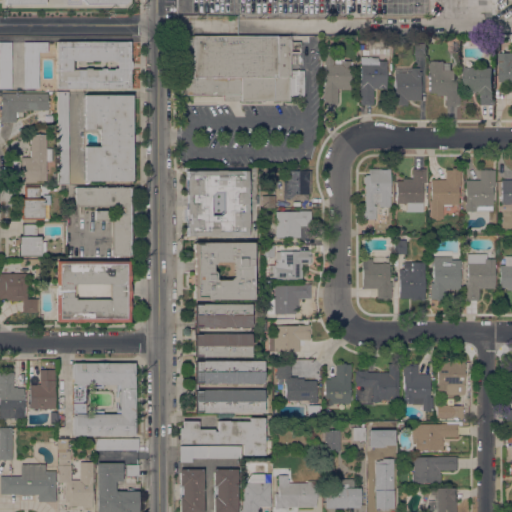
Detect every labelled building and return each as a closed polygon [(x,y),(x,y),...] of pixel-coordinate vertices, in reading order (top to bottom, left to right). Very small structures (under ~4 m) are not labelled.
[(288,36),(288,70),(303,70),(303,97),(288,97),(288,100),(223,100),(223,95),(180,95),(180,36),(288,36)] [(56,88),(56,41),(125,41),(129,41),(129,59),(130,59),(130,70),(129,70),(129,88),(56,88)] [(11,88),(0,88),(0,42),(11,42),(11,88)] [(23,42),(47,42),(47,52),(38,52),(38,88),(23,88),(23,42)] [(413,57),(413,43),(425,43),(426,57),(413,57)] [(323,46),(333,46),(343,46),(343,61),(349,60),(350,89),(340,89),(340,88),(337,88),(337,102),(336,102),(336,105),(323,105),(323,102),(323,87),(323,46)] [(511,82),(499,82),(499,68),(498,68),(498,53),(511,53),(511,82)] [(377,57),(377,61),(386,61),(386,65),(386,88),(372,88),(372,104),(359,104),(359,87),(360,87),(360,57),(377,57)] [(428,62),(443,61),(443,64),(451,64),(451,71),(455,71),(455,91),(458,91),(458,104),(445,105),(445,95),(435,95),(435,93),(429,93),(429,72),(428,72),(428,62)] [(394,98),(394,68),(410,68),(410,67),(418,67),(418,71),(420,71),(420,75),(420,100),(406,100),(406,105),(393,105),(393,98),(394,98)] [(491,68),(491,91),(492,91),(492,104),(479,104),(479,93),(469,92),(469,90),(463,90),(463,68),(491,68)] [(68,184),(57,184),(56,91),(67,91),(68,184)] [(47,93),(47,105),(48,105),(48,109),(22,109),(22,112),(15,112),(15,122),(0,122),(0,108),(1,108),(1,93),(47,93)] [(131,180),(84,180),(83,146),(99,146),(99,129),(84,129),(84,95),(131,95),(131,180)] [(45,148),(52,148),(52,160),(45,160),(45,180),(35,180),(35,182),(25,182),(21,183),(21,157),(30,157),(30,134),(45,134),(45,148)] [(395,202),(395,181),(402,181),(402,178),(411,178),(411,168),(423,168),(423,179),(422,179),(422,202),(395,202)] [(363,193),(364,193),(364,183),(362,183),(362,176),(364,176),(364,175),(368,175),(368,169),(379,169),(386,169),(389,169),(389,193),(391,193),(391,196),(389,196),(389,207),(378,207),(378,203),(373,203),(373,205),(375,205),(375,210),(375,219),(361,219),(361,216),(361,208),(361,205),(363,205),(363,193)] [(460,186),(457,186),(457,204),(442,204),(442,218),(439,218),(439,220),(434,220),(434,219),(429,219),(429,179),(445,179),(445,169),(460,169),(460,186)] [(310,170),(310,192),(307,192),(307,199),(287,200),(287,199),(283,199),(283,182),(287,182),(287,170),(310,170)] [(465,180),(479,180),(479,170),(494,170),(494,187),(492,187),(492,206),(491,206),(491,211),(476,210),(476,211),(464,211),(465,180)] [(217,235),(217,236),(208,236),(186,236),(186,220),(188,220),(188,214),(186,214),(186,171),(246,171),(247,235),(217,235)] [(500,180),(511,179),(511,204),(501,204),(500,180)] [(20,198),(24,198),(24,186),(38,186),(38,198),(42,198),(42,195),(49,195),(49,218),(42,218),(42,219),(19,219),(19,207),(20,207),(20,198)] [(127,256),(127,255),(111,255),(111,219),(94,219),(94,210),(111,210),(111,206),(75,206),(75,187),(128,187),(128,186),(131,186),(131,256),(127,256)] [(274,207),(260,207),(260,196),(274,195),(274,207)] [(298,211),(298,210),(310,210),(310,225),(299,225),(299,237),(275,237),(275,211),(298,211)] [(17,256),(17,245),(13,245),(13,239),(18,239),(18,235),(21,235),(21,223),(36,223),(36,235),(39,235),(39,236),(40,236),(40,242),(45,242),(45,253),(40,253),(40,255),(39,255),(39,256),(17,256)] [(393,254),(393,237),(404,236),(404,254),(393,254)] [(192,299),(192,242),(252,242),(252,299),(192,299)] [(273,257),(260,257),(260,246),(273,246),(273,257)] [(299,251),(299,250),(310,250),(310,263),(301,263),(301,279),(287,279),(275,279),(275,277),(268,277),(268,265),(275,265),(275,251),(278,251),(299,251)] [(494,259),(494,266),(494,288),(478,288),(478,300),(464,300),(464,296),(464,281),(467,281),(467,262),(466,262),(466,253),(485,253),(485,259),(494,259)] [(451,257),(451,260),(460,260),(460,267),(459,267),(459,288),(457,288),(457,289),(445,289),(445,299),(430,299),(430,282),(432,282),(432,257),(451,257)] [(388,263),(388,282),(391,282),(391,298),(376,298),(376,288),(361,288),(361,265),(361,259),(371,259),(371,263),(388,263)] [(55,322),(55,295),(56,295),(56,285),(55,285),(55,260),(129,260),(129,322),(55,322)] [(0,266),(3,266),(3,261),(19,261),(19,273),(26,273),(26,299),(38,299),(38,312),(22,312),(22,301),(10,301),(10,300),(6,300),(5,298),(0,298),(0,266)] [(423,299),(410,299),(410,298),(398,298),(398,274),(398,268),(403,268),(403,262),(423,262),(423,299)] [(511,290),(506,290),(506,287),(499,287),(499,265),(511,265),(511,290)] [(295,285),(295,284),(309,284),(309,298),(297,298),(297,307),(295,307),(295,313),(266,313),(266,297),(273,297),(273,285),(295,285)] [(194,327),(194,304),(250,304),(250,327),(194,327)] [(268,351),(268,336),(275,336),(275,325),(297,325),(309,325),(309,339),(299,339),(299,351),(268,351)] [(193,357),(193,333),(250,333),(250,357),(193,357)] [(193,383),(193,360),(263,360),(263,383),(193,383)] [(463,361),(463,363),(465,363),(465,366),(463,366),(463,395),(445,395),(445,390),(436,390),(436,384),(436,361),(463,361)] [(72,435),(72,415),(75,415),(75,414),(71,414),(71,381),(72,381),(72,363),(134,363),(134,435),(72,435)] [(429,374),(429,396),(431,396),(431,410),(421,410),(421,404),(411,404),(411,403),(403,403),(403,376),(402,376),(402,363),(417,363),(417,374),(429,374)] [(331,403),(331,405),(329,405),(329,406),(325,406),(325,405),(324,405),(324,379),(329,379),(329,376),(335,376),(335,364),(350,364),(350,376),(349,376),(349,381),(349,395),(352,395),(352,400),(349,400),(349,402),(331,403)] [(387,372),(387,364),(397,364),(397,401),(389,401),(389,404),(372,404),(372,402),(371,402),(371,386),(354,386),(354,372),(354,370),(366,370),(366,372),(387,372)] [(275,365),(290,365),(290,376),(296,376),(296,378),(303,378),(303,380),(315,380),(315,397),(316,397),(316,403),(300,403),(300,400),(284,400),(284,383),(283,383),(283,378),(275,378),(275,365)] [(29,385),(36,384),(40,384),(40,381),(39,381),(39,369),(54,369),(55,386),(54,386),(54,408),(29,408),(29,385)] [(0,416),(0,372),(13,372),(13,387),(16,387),(16,382),(23,382),(23,416),(0,416)] [(193,412),(193,389),(263,389),(263,412),(193,412)] [(449,405),(449,406),(462,405),(462,417),(449,417),(449,418),(443,418),(443,420),(437,420),(437,418),(435,418),(435,405),(449,405)] [(263,455),(242,455),(242,444),(183,444),(183,443),(178,443),(178,428),(181,428),(181,421),(197,421),(197,429),(213,429),(213,431),(216,431),(216,421),(228,421),(248,421),(248,417),(263,417),(263,455)] [(439,421),(461,421),(461,425),(458,425),(458,436),(442,437),(442,441),(443,441),(443,443),(442,443),(442,447),(442,449),(414,450),(414,442),(411,442),(411,424),(439,424),(439,421)] [(11,459),(0,459),(0,427),(11,427),(11,459)] [(352,427),(364,427),(364,440),(352,440),(352,427)] [(339,451),(323,451),(323,430),(339,430),(339,451)] [(138,450),(94,450),(94,437),(136,437),(136,438),(138,438),(138,450)] [(191,458),(191,462),(179,462),(179,446),(207,445),(207,458),(191,458)] [(207,445),(239,445),(239,458),(207,458),(207,445)] [(69,452),(69,464),(57,465),(57,452),(69,452)] [(439,470),(438,483),(411,483),(411,472),(412,472),(413,457),(437,457),(437,456),(454,456),(454,457),(456,457),(456,469),(454,469),(454,470),(439,470)] [(374,464),(375,464),(375,461),(382,461),(382,458),(392,458),(392,497),(365,496),(365,487),(370,487),(370,483),(374,483),(374,464)] [(64,483),(57,483),(57,465),(69,464),(70,479),(79,479),(79,462),(92,462),(92,482),(91,482),(91,507),(82,507),(82,506),(68,506),(68,502),(64,502),(64,483)] [(96,463),(121,463),(121,481),(114,481),(114,491),(137,491),(137,511),(96,511),(96,463)] [(138,464),(138,475),(125,475),(125,464),(138,464)] [(0,476),(29,476),(29,467),(43,467),(43,471),(54,471),(54,501),(37,501),(37,494),(18,494),(0,494),(0,476)] [(202,511),(179,511),(179,497),(181,497),(181,485),(178,485),(178,469),(202,469),(202,511)] [(236,511),(212,511),(212,497),(215,497),(215,485),(212,485),(212,469),(236,469),(236,511)] [(263,474),(263,483),(269,482),(269,503),(270,503),(270,506),(258,506),(258,508),(256,508),(256,511),(241,511),(241,500),(243,500),(243,483),(243,477),(248,477),(251,474),(263,474)] [(286,507),(286,509),(283,509),(283,508),(278,508),(278,509),(274,509),(274,493),(277,493),(277,484),(277,475),(287,475),(287,479),(288,479),(288,483),(306,483),(306,480),(317,480),(317,484),(315,484),(315,507),(286,507)] [(353,478),(353,488),(359,488),(359,505),(359,507),(346,507),(346,508),(325,508),(325,488),(332,488),(332,479),(353,478)] [(431,511),(427,511),(427,500),(435,500),(435,494),(430,494),(430,488),(455,487),(455,511),(431,511)]
